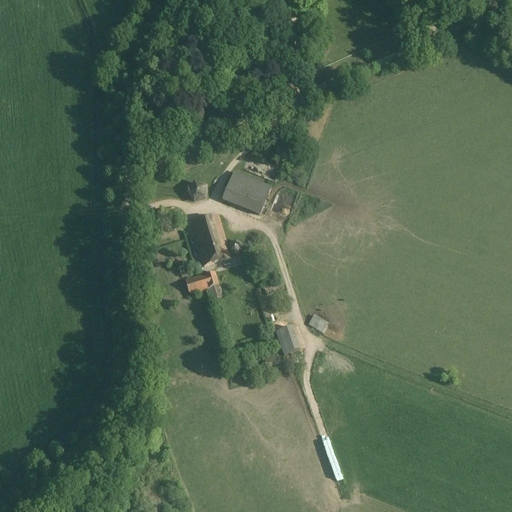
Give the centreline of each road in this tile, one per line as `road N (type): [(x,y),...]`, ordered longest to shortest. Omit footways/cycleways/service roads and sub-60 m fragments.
road 1 (unclassified): [(15,511),(104,421),(125,385),(130,96),(177,0)]
road 2 (track): [(129,171),(511,2)]
